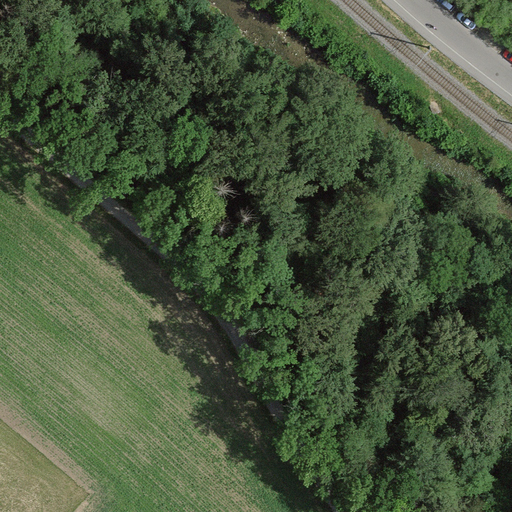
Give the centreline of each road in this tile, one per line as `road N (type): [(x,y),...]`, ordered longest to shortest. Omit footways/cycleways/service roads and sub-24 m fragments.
road 1 (residential): [(0,108),(216,301),(345,511)]
road 2 (residential): [(511,79),(411,0)]
